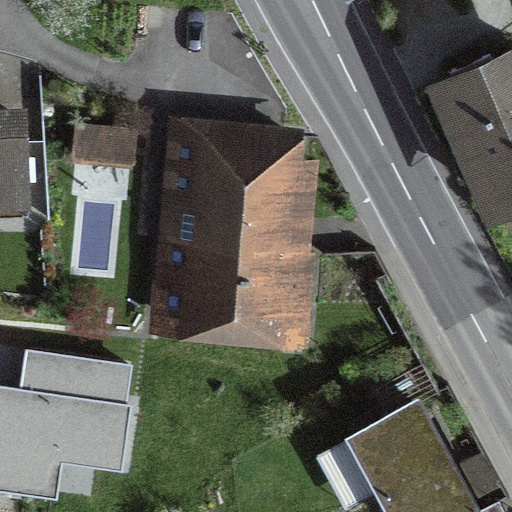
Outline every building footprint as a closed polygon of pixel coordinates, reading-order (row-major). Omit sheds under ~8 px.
[(511,51),(444,81),(496,201),(511,193),(511,51)] [(0,198),(27,197),(23,120),(0,120),(0,198)] [(133,129),(77,123),(75,151),(130,157),(133,129)] [(293,134),(175,123),(158,311),(302,324),(308,250),(283,248),(293,134)] [(126,408),(0,391),(0,486),(51,494),(56,458),(118,466),(126,408)] [(359,428),(404,511),(476,511),(414,398),(359,428)]
